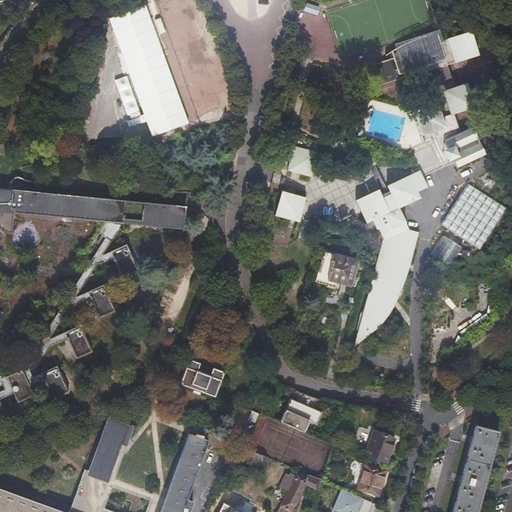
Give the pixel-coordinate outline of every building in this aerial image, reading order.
[(305,6),(303,12),(315,16),(317,10),(305,6)] [(449,54),(453,65),(476,58),(468,34),(438,44),(436,34),(433,35),(430,36),(427,37),(424,37),(422,38),(419,39),(416,40),(413,41),(411,43),(408,44),(405,45),(403,46),(400,47),(398,49),(395,50),(393,52),(390,53),(392,60),(373,66),(380,87),(404,79),(403,75),(444,62),(443,56),(449,54)] [(446,68),(453,65),(449,54),(443,56),(444,62),(446,68)] [(462,64),(462,80),(475,80),(476,65),(462,64)] [(440,88),(445,104),(456,101),(452,89),(451,85),(440,88)] [(456,101),(445,104),(448,117),(452,116),(472,110),(465,86),(452,89),(456,101)] [(372,221),(381,239),(390,240),(411,243),(413,233),(406,232),(396,210),(418,200),(414,193),(425,188),(420,178),(452,164),(456,173),(485,160),(480,151),(479,152),(477,148),(473,139),(468,130),(458,134),(452,116),(448,117),(440,119),(436,106),(411,113),(422,144),(407,151),(417,172),(385,187),(388,195),(387,196),(385,197),(382,198),(381,199),(380,200),(376,192),(354,202),(364,224),(372,221)] [(473,139),(477,148),(481,146),(477,137),(473,139)] [(292,147),(285,171),(310,177),(316,154),(292,147)] [(364,162),(381,199),(382,198),(385,197),(387,196),(370,160),(367,161),(364,162)] [(478,178),(485,188),(492,183),(484,173),(478,178)] [(0,228),(0,229),(2,230),(5,231),(7,232),(10,233),(12,212),(103,221),(113,222),(121,222),(181,228),(181,230),(182,230),(186,230),(188,211),(184,210),(184,207),(37,192),(37,190),(37,188),(36,187),(36,186),(36,185),(35,184),(34,183),(33,182),(32,182),(31,181),(30,181),(29,180),(26,180),(15,179),(14,190),(0,188),(0,228)] [(439,226),(477,251),(504,211),(465,186),(439,226)] [(276,215),(276,216),(297,222),(304,199),(279,192),(274,213),(276,215)] [(113,222),(103,221),(102,221),(101,222),(100,223),(100,224),(99,225),(99,226),(98,227),(98,228),(98,229),(98,231),(99,232),(85,253),(83,253),(81,253),(80,253),(79,254),(78,255),(78,256),(78,257),(78,258),(78,259),(78,260),(79,261),(80,262),(81,262),(83,263),(87,263),(113,222)] [(113,222),(87,263),(30,354),(20,370),(27,386),(43,379),(40,373),(55,366),(53,362),(32,371),(48,346),(66,339),(63,332),(47,339),(67,308),(90,298),(87,292),(74,297),(93,266),(112,258),(110,252),(100,256),(121,222),(113,222)] [(449,234),(445,241),(457,249),(462,242),(449,234)] [(382,242),(381,247),(389,248),(391,249),(409,251),(411,243),(390,240),(381,239),(382,242)] [(125,245),(110,252),(112,258),(121,278),(137,271),(125,245)] [(389,248),(381,247),(358,330),(362,331),(361,335),(362,334),(371,327),(377,321),(383,314),(389,306),(396,295),(400,284),(403,275),(409,251),(391,249),(389,248)] [(322,249),(312,284),(313,284),(315,278),(326,281),(327,278),(348,283),(355,259),(333,253),(334,252),(322,249)] [(87,292),(90,298),(98,318),(114,311),(102,285),(87,292)] [(63,332),(66,339),(75,358),(90,351),(79,325),(63,332)] [(193,360),(184,385),(195,389),(208,394),(218,398),(228,373),(217,369),(214,377),(201,372),(204,364),(193,360)] [(40,373),(43,379),(52,399),(67,392),(55,366),(40,373)] [(20,370),(4,376),(12,393),(16,402),(31,395),(27,386),(20,370)] [(0,398),(12,393),(4,376),(0,375),(0,398)] [(290,399),(280,423),(304,432),(309,421),(316,424),(321,413),(316,411),(321,401),(299,392),(295,402),(290,399)] [(502,396),(480,413),(485,419),(506,402),(502,396)] [(252,410),(243,406),(236,422),(245,426),(252,410)] [(188,433),(165,497),(114,478),(133,426),(123,422),(107,417),(104,427),(86,475),(81,474),(81,475),(82,476),(69,511),(62,511),(0,489),(0,511),(2,511),(180,511),(181,511),(184,511),(187,511),(192,500),(186,498),(208,440),(199,437),(200,435),(195,433),(195,435),(188,433)] [(244,428),(233,423),(226,438),(238,444),(244,428)] [(475,511),(496,431),(474,425),(467,450),(459,482),(451,511),(475,511)] [(371,431),(362,456),(384,463),(393,438),(371,431)] [(365,463),(354,496),(372,504),(374,503),(385,470),(365,463)] [(304,477),(304,476),(296,472),(280,505),(290,510),(306,477),(304,477)] [(354,496),(341,490),(332,511),(333,511),(368,511),(372,504),(354,496)] [(240,511),(223,503),(218,511),(240,511)]
